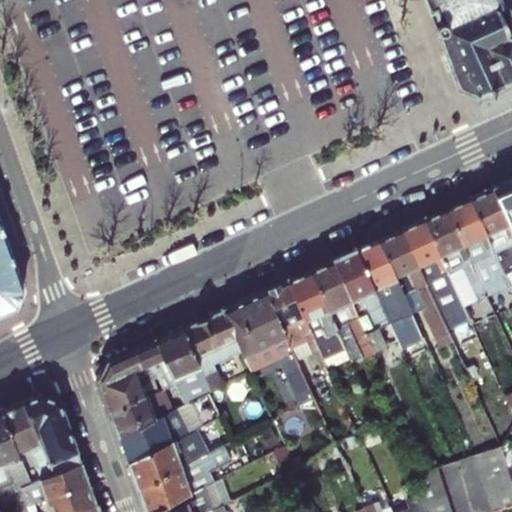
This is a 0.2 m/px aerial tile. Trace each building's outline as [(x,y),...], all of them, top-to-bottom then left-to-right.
[(506,0),(431,0),(462,84),(482,92),(511,78),(511,4),(507,2),(506,0)] [(511,178),(500,184),(511,209),(511,178)] [(478,194),(506,256),(511,253),(511,209),(500,184),(478,194)] [(511,290),(511,269),(506,256),(478,194),(455,203),(492,285),(502,281),(508,292),(511,290)] [(492,285),(455,203),(431,214),(470,299),(483,294),(486,298),(496,294),(492,285)] [(508,384),(470,299),(431,214),(408,226),(446,308),(456,303),(471,333),(460,338),(485,394),(508,384)] [(23,287),(0,221),(0,310),(15,303),(23,287)] [(446,308),(408,226),(385,236),(418,310),(429,305),(441,330),(454,325),(446,308)] [(427,329),(418,310),(385,236),(364,246),(389,302),(398,299),(414,334),(427,329)] [(389,302),(364,246),(339,258),(373,334),(380,351),(393,345),(384,326),(397,320),(389,302)] [(339,258),(317,268),(342,323),(351,319),(361,338),(373,334),(339,258)] [(342,323),(317,268),(294,278),(318,331),(328,327),(337,347),(350,342),(342,323)] [(318,331),(294,278),(271,288),(302,357),(315,351),(326,373),(335,370),(318,331)] [(302,357),(271,288),(229,308),(248,351),(256,369),(284,356),(304,401),(318,395),(302,357)] [(248,351),(229,308),(190,325),(209,369),(248,351)] [(209,369),(190,325),(167,336),(177,359),(181,379),(187,393),(190,402),(194,400),(217,388),(209,369)] [(177,359),(167,336),(144,346),(150,363),(145,365),(147,369),(152,367),(155,373),(164,369),(170,382),(174,380),(179,394),(187,393),(181,379),(177,359)] [(106,377),(118,408),(170,382),(164,369),(155,373),(152,367),(147,369),(145,365),(150,363),(144,346),(116,359),(106,377)] [(170,382),(118,408),(127,436),(181,407),(170,382)] [(61,397),(43,392),(25,400),(58,475),(85,462),(65,406),(61,397)] [(58,475),(25,400),(3,411),(20,452),(30,448),(39,467),(28,471),(35,486),(42,482),(58,475)] [(127,436),(135,460),(179,438),(207,424),(194,400),(190,402),(181,407),(127,436)] [(3,411),(0,411),(0,502),(26,490),(35,486),(28,471),(20,452),(3,411)] [(145,486),(189,464),(179,438),(135,460),(145,486)] [(382,440),(369,445),(373,455),(387,449),(382,440)] [(231,443),(189,464),(145,486),(154,511),(157,511),(198,491),(195,480),(239,458),(231,443)] [(482,452),(487,467),(511,458),(511,453),(509,444),(508,443),(482,452)] [(289,444),(278,450),(282,458),(293,453),(289,444)] [(318,453),(298,465),(302,473),(323,463),(318,453)] [(511,458),(487,467),(492,481),(511,474),(511,458)] [(34,507),(50,500),(92,482),(85,462),(58,475),(42,482),(44,488),(28,494),(34,507)] [(444,465),(417,474),(422,490),(449,481),(444,465)] [(511,474),(492,481),(497,495),(511,490),(511,474)] [(198,491),(157,511),(209,511),(228,502),(220,480),(198,491)] [(449,481),(422,490),(426,504),(453,495),(449,481)] [(90,511),(101,507),(92,482),(50,500),(55,511),(90,511)] [(511,505),(511,490),(497,495),(501,509),(511,505)] [(249,511),(242,495),(228,502),(209,511),(249,511)] [(420,511),(413,495),(394,503),(398,511),(420,511)] [(426,504),(428,511),(448,511),(458,509),(453,495),(426,504)] [(398,511),(394,503),(393,501),(385,504),(381,497),(367,503),(370,511),(398,511)]
